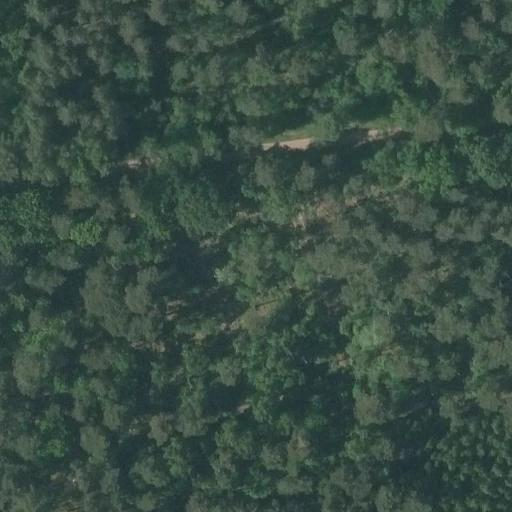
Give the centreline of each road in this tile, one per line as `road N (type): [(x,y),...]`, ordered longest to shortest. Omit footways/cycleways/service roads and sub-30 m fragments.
road 1 (track): [(5,511),(37,478),(79,455),(199,416),(511,405)]
road 2 (track): [(0,181),(511,114)]
road 3 (track): [(3,180),(28,234),(73,293),(70,400),(79,455)]
